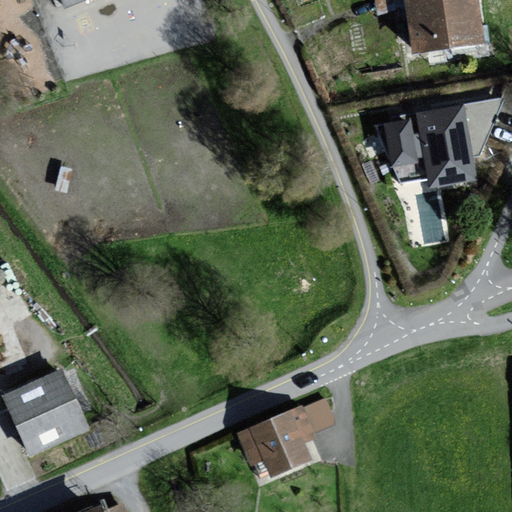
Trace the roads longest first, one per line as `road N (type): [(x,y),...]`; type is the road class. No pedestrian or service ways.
road 1 (residential): [(391,339),(16,511)]
road 2 (residential): [(258,0),(337,165),(391,339)]
